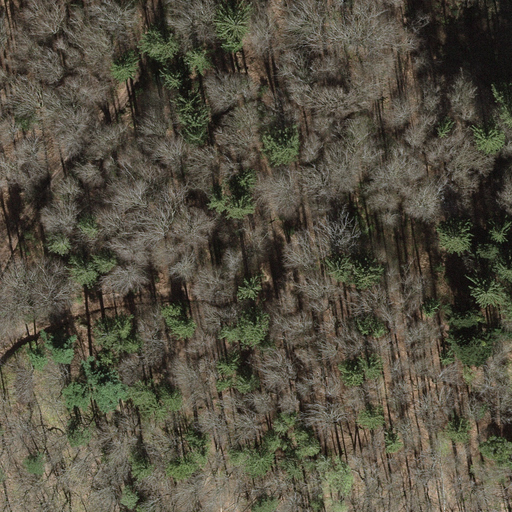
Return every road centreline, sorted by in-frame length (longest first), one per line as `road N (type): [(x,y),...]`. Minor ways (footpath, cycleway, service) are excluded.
road 1 (track): [(0,352),(47,320),(97,303),(344,278),(410,303),(511,374)]
road 2 (track): [(158,0),(129,91),(43,194),(0,262)]
